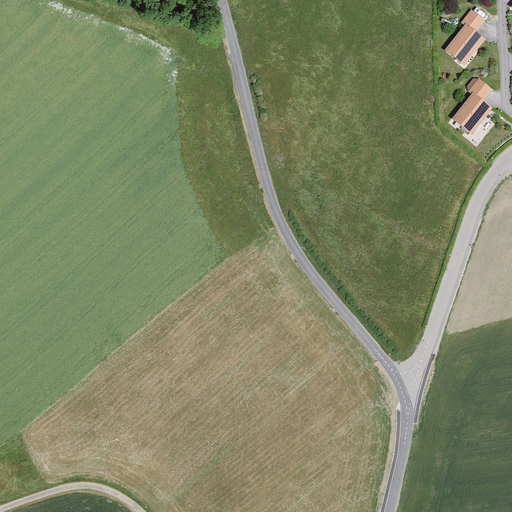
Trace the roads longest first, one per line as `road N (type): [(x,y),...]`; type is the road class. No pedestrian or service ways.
road 1 (unclassified): [(413,391),(320,286),(278,221),(221,0)]
road 2 (unclassified): [(413,391),(474,209),(511,156)]
road 3 (track): [(142,511),(94,487),(0,511)]
road 4 (unclassified): [(391,511),(413,391)]
